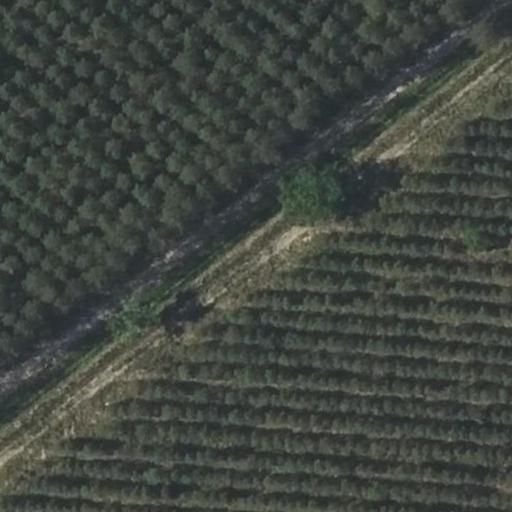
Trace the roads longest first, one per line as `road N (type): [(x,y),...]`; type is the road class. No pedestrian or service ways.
road 1 (track): [(511,78),(0,474)]
road 2 (track): [(496,0),(0,386)]
